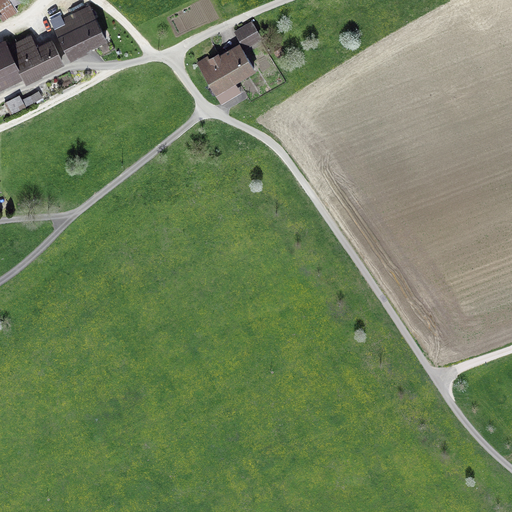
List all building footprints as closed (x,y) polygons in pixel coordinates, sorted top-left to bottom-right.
[(0,0),(0,18),(1,20),(15,12),(7,0),(0,0)] [(69,57),(104,39),(88,7),(60,20),(63,25),(54,30),(68,60),(70,59),(69,57)] [(257,34),(250,23),(236,32),(242,43),(257,34)] [(0,86),(21,76),(24,82),(36,76),(35,74),(62,62),(53,44),(39,50),(37,47),(34,49),(28,37),(7,47),(5,43),(0,45),(0,86)] [(238,44),(218,56),(217,54),(208,59),(207,57),(196,63),(220,103),(231,97),(225,86),(253,69),(238,44)] [(20,94),(4,103),(43,98),(39,90),(23,99),(20,94)]
